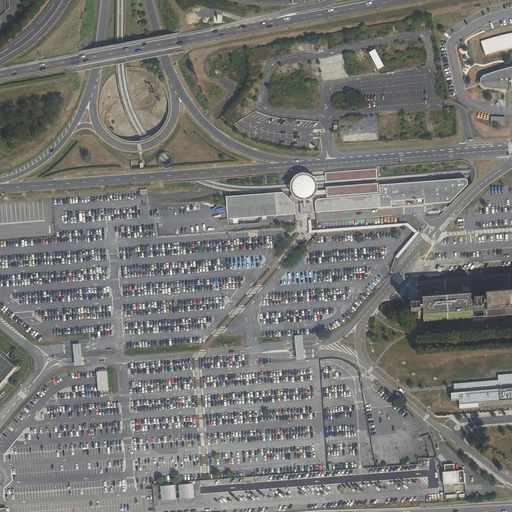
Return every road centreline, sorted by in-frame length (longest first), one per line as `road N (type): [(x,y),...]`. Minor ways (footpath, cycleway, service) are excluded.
road 1 (primary): [(403,0),(0,74)]
road 2 (secondary): [(293,165),(0,188)]
road 3 (unclassified): [(511,162),(437,226),(358,323)]
road 4 (unclassified): [(36,378),(61,364),(252,351)]
road 5 (secondary): [(511,149),(293,165)]
road 6 (unclassified): [(362,363),(511,486)]
road 7 (secondary): [(92,84),(100,132),(130,149),(170,129),(172,79)]
road 8 (secondary): [(293,165),(219,138),(172,79)]
road 9 (secondary): [(92,84),(61,142),(0,182)]
